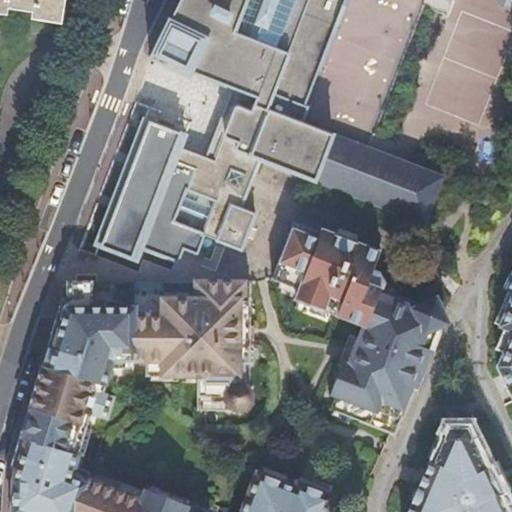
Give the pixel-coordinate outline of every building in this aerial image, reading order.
[(64,22),(67,0),(0,0),(0,12),(11,14),(11,8),(34,12),(33,17),(64,22)] [(144,120),(95,247),(139,264),(144,252),(175,263),(181,249),(198,255),(205,235),(242,250),(254,214),(241,208),(249,186),(259,159),(315,181),(333,135),(302,123),(308,107),(305,106),(345,0),(180,0),(171,20),(169,19),(150,58),(189,77),(191,73),(233,89),(206,158),(193,154),(181,149),(185,138),(144,120)] [(333,135),(315,181),(424,223),(442,178),(333,135)] [(294,222),(273,279),(280,282),(300,289),(297,295),(296,300),(311,306),(326,311),(338,316),(366,326),(361,339),(350,335),(345,350),(339,364),(347,367),(331,409),(334,410),(342,414),(370,424),(372,419),(376,410),(390,415),(398,418),(408,391),(412,393),(441,326),(448,323),(436,299),(422,305),(397,296),(371,273),(372,271),(375,265),(380,250),(356,241),(337,234),(323,228),(321,233),(294,222)] [(339,228),(337,234),(356,241),(359,235),(339,228)] [(511,273),(508,279),(505,288),(511,291),(511,296),(500,327),(505,329),(511,332),(511,334),(504,352),(498,367),(511,396),(511,273)] [(14,463),(12,511),(326,511),(333,497),(329,495),(311,489),(297,483),(295,488),(284,484),(263,475),(258,473),(242,511),(185,511),(188,507),(174,501),(155,494),(146,491),(142,500),(86,479),(84,483),(69,477),(73,467),(82,444),(88,429),(95,413),(100,415),(107,396),(102,394),(110,368),(112,360),(125,360),(148,360),(148,375),(151,375),(178,375),(199,375),(199,409),(232,409),(235,410),(239,411),(244,410),(247,409),(249,406),(252,402),(253,396),(252,391),(251,391),(249,387),(249,335),(249,332),(249,329),(249,300),(244,300),(244,283),(164,282),(164,298),(91,300),(90,282),(68,282),(68,286),(71,286),(71,300),(63,300),(62,302),(51,340),(14,463)] [(300,289),(280,282),(278,288),(297,295),(300,289)] [(326,311),(311,306),(309,311),(324,317),(326,311)] [(511,334),(511,332),(505,329),(497,349),(504,352),(511,334)] [(112,360),(110,368),(125,368),(125,360),(112,360)] [(115,399),(107,396),(100,415),(108,418),(115,399)] [(376,410),(372,419),(386,424),(390,415),(376,410)] [(511,511),(511,510),(479,443),(478,443),(476,439),(476,438),(470,424),(446,424),(422,479),(408,511),(511,511)] [(92,430),(88,429),(82,444),(86,446),(92,430)] [(89,472),(73,467),(69,477),(84,483),(86,479),(89,472)] [(266,468),(263,475),(284,484),(287,476),(266,468)] [(300,476),(297,483),(311,489),(314,483),(314,481),(300,476)] [(331,489),(314,483),(311,489),(329,495),(331,489)] [(158,488),(155,494),(174,501),(176,496),(158,488)]
